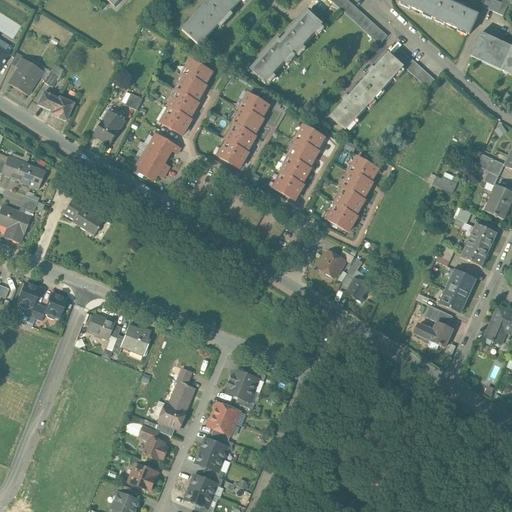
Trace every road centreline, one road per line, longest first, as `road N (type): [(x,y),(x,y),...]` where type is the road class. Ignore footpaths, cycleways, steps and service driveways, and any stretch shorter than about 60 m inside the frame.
road 1 (tertiary): [(333,310),(0,101)]
road 2 (residential): [(0,495),(87,288)]
road 3 (residential): [(372,0),(511,119)]
road 4 (residential): [(227,343),(163,511)]
road 5 (residential): [(87,288),(227,343)]
road 6 (residential): [(307,375),(253,511)]
road 7 (tertiary): [(448,382),(333,310)]
